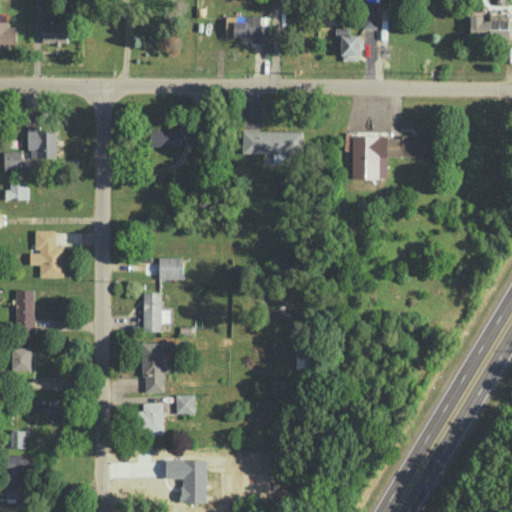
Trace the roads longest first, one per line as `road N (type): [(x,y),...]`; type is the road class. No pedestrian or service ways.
road 1 (residential): [(0,85),(511,89)]
road 2 (residential): [(101,85),(101,511)]
road 3 (secondary): [(511,317),(394,511)]
